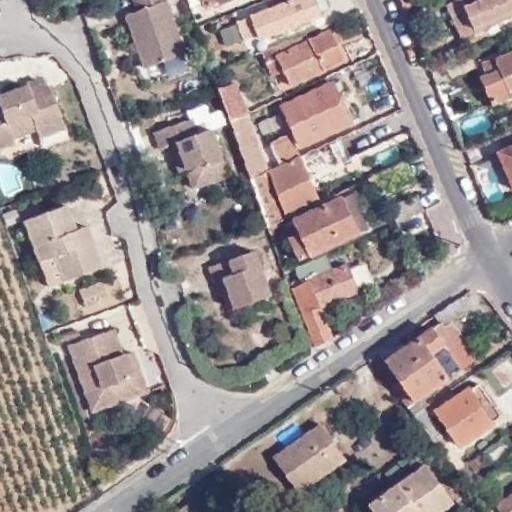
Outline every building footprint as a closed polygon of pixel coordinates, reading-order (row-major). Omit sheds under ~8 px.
[(130,0),(135,14),(123,17),(143,70),(183,56),(163,0),(130,0)] [(233,0),(202,0),(206,10),(233,0)] [(317,0),(284,0),(251,12),(259,32),(268,36),(323,17),(317,0)] [(476,31),(462,0),(457,0),(449,4),(464,37),(476,31)] [(511,0),(462,0),(476,31),(511,14),(511,0)] [(241,19),(207,32),(218,59),(252,47),(241,19)] [(309,37),(307,33),(272,47),(280,67),(288,84),(342,59),(330,29),(309,37)] [(272,47),(259,52),(268,72),(280,67),(272,47)] [(511,55),(497,62),(499,71),(480,79),(491,106),(511,96),(511,55)] [(25,80),(26,84),(27,88),(40,83),(37,76),(25,80)] [(235,80),(217,86),(229,120),(245,113),(247,112),(235,80)] [(27,88),(26,84),(0,92),(0,144),(13,142),(11,135),(34,127),(38,136),(63,126),(50,88),(46,82),(44,81),(40,83),(27,88)] [(330,83),(282,105),(299,142),(348,120),(330,83)] [(229,120),(249,178),(264,172),(245,113),(229,120)] [(180,158),(184,168),(191,187),(225,175),(209,128),(194,133),(189,116),(152,129),(158,147),(166,144),(171,161),(180,158)] [(280,165),(300,155),(294,141),(273,150),(280,165)] [(511,148),(499,154),(511,183),(511,148)] [(249,178),(265,224),(266,226),(292,214),(310,206),(320,201),(300,155),(280,165),(264,172),(249,178)] [(175,171),(184,168),(180,158),(171,161),(175,171)] [(403,165),(402,163),(375,175),(380,184),(383,190),(410,178),(405,165),(403,165)] [(380,184),(375,175),(369,177),(374,187),(380,184)] [(394,222),(421,209),(414,195),(387,207),(394,222)] [(343,197),(331,203),(346,236),(357,230),(343,197)] [(64,202),(54,207),(64,232),(74,229),(64,202)] [(310,206),(292,214),(299,230),(309,252),(346,236),(331,203),(312,211),(310,206)] [(64,232),(54,207),(22,219),(46,284),(89,269),(74,229),(64,232)] [(406,238),(433,226),(427,213),(399,225),(406,238)] [(74,229),(89,269),(100,265),(86,224),(74,229)] [(309,252),(299,230),(285,234),(296,258),(309,252)] [(283,273),(287,284),(339,260),(335,249),(283,273)] [(221,278),(226,292),(231,307),(268,295),(252,250),(207,265),(207,266),(212,281),(221,278)] [(345,260),(291,285),(317,343),(329,335),(316,305),(357,285),(345,260)] [(349,267),(359,289),(373,282),(362,260),(349,267)] [(217,295),(226,292),(221,278),(212,281),(217,295)] [(459,299),(436,315),(442,324),(388,363),(402,383),(395,388),(413,413),(428,402),(425,398),(476,362),(461,341),(465,339),(453,322),(468,312),(459,299)] [(113,343),(118,341),(112,326),(67,342),(90,407),(145,388),(132,349),(122,352),(117,354),(113,343)] [(122,352),(118,341),(113,343),(117,354),(122,352)] [(482,384),(472,391),(489,416),(499,409),(482,384)] [(489,416),(472,391),(441,413),(462,444),(494,422),(489,416)] [(511,432),(511,431),(511,398),(503,405),(511,418),(511,419),(505,424),(511,432)] [(429,403),(413,414),(415,417),(429,408),(431,407),(429,403)] [(429,408),(415,417),(430,436),(457,471),(466,465),(453,447),(451,448),(443,437),(448,433),(429,408)] [(319,421),(271,455),(296,492),(344,459),(319,421)] [(424,466),(370,505),(374,511),(438,511),(452,503),(424,466)] [(511,511),(511,496),(493,511),(494,511),(511,511)] [(188,511),(187,510),(184,511),(217,511),(211,503),(196,511),(188,511)]
